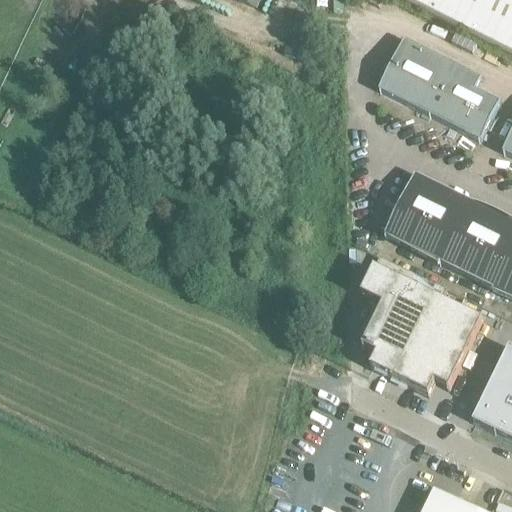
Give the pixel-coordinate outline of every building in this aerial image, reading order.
[(511,0),(402,0),(511,55),(511,0)] [(431,121),(458,68),(406,42),(380,95),(431,121)] [(483,146),(503,106),(477,94),(484,81),(458,68),(431,121),(483,146)] [(511,301),(511,223),(416,176),(385,238),(511,301)] [(375,271),(362,298),(384,309),(363,351),(378,358),(372,369),(371,371),(429,399),(436,386),(450,393),(462,369),(484,324),(443,305),(448,294),(381,261),(375,271)] [(474,428),(511,445),(511,348),(474,428)] [(474,511),(436,494),(426,511),(474,511)]
